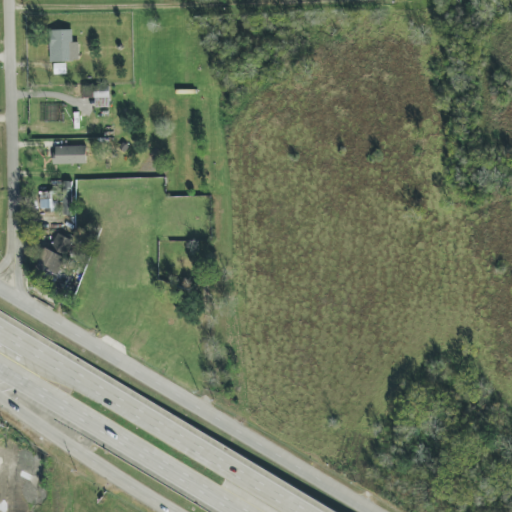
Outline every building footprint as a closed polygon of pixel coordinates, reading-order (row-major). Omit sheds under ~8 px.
[(79,42),(73,42),(73,30),(49,30),(50,62),(79,61),(79,42)] [(92,97),(91,87),(82,87),(83,98),(92,97)] [(96,108),(110,107),(109,91),(95,92),(96,108)] [(87,164),(87,146),(54,147),(54,164),(87,164)] [(72,182),(63,181),(63,215),(72,215),(72,182)] [(57,192),(40,192),(40,210),(57,210),(57,192)] [(38,269),(57,278),(74,241),(56,232),(38,269)]
